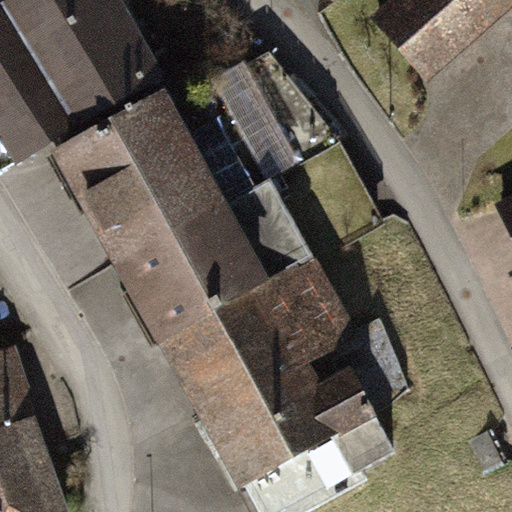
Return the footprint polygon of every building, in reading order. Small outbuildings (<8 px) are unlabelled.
[(156,86),(111,0),(20,0),(0,13),(0,118),(26,159),(64,138),(156,86)] [(432,73),(511,3),(511,0),(403,0),(383,18),(432,73)] [(66,152),(128,261),(339,145),(268,55),(170,109),(156,86),(64,138),(66,152)] [(382,224),(339,145),(128,261),(170,342),(264,284),(267,288),(317,260),(382,224)] [(264,284),(170,342),(264,511),(316,511),(369,484),(365,473),(396,456),(357,374),(347,378),(332,352),(357,339),(317,260),(267,288),(264,284)] [(0,511),(63,511),(9,353),(0,356),(0,511)] [(509,463),(494,435),(472,446),(486,475),(509,463)]
